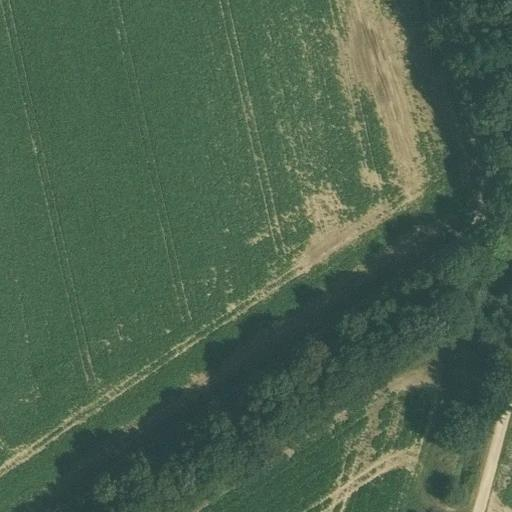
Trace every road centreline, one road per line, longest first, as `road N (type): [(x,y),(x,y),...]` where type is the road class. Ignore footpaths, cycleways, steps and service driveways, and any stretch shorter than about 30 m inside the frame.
road 1 (track): [(431,0),(485,173),(490,203),(478,230),(59,511)]
road 2 (track): [(478,511),(511,386)]
